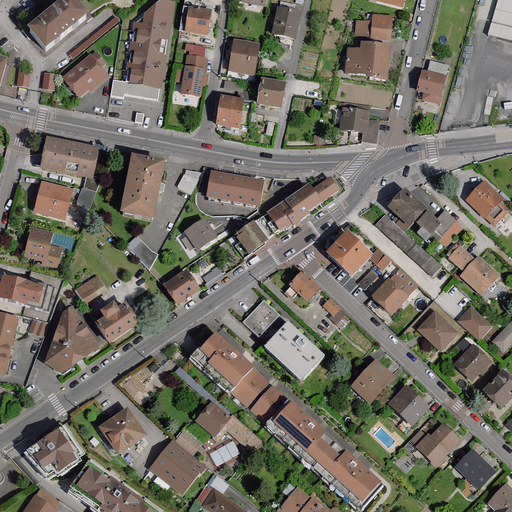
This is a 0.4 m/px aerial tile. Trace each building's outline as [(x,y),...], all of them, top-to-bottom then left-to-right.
[(73,0),(72,0),(32,32),(47,51),(88,19),(73,0)] [(511,0),(498,0),(492,23),(511,28),(511,0)] [(165,1),(136,25),(126,95),(139,97),(159,100),(174,3),(165,1)] [(275,34),(295,39),(301,13),(295,12),(296,4),(282,1),(275,34)] [(207,36),(212,13),(186,8),(182,31),(207,36)] [(118,19),(70,56),(72,59),(120,22),(118,19)] [(389,40),(390,24),(374,23),(373,25),(373,37),(372,39),(389,40)] [(373,25),(357,24),(356,36),(373,37),(373,25)] [(254,73),(259,47),(237,43),(232,69),(254,73)] [(362,47),(361,55),(388,57),(389,50),(362,47)] [(370,80),(386,81),(388,57),(361,55),(351,54),(349,75),(371,77),(370,80)] [(98,55),(67,79),(80,95),(104,76),(99,70),(105,65),(98,55)] [(208,61),(190,58),(183,95),(201,98),(208,61)] [(262,66),(277,69),(278,64),(278,60),(263,58),(262,66)] [(439,104),(448,66),(433,63),(430,75),(424,73),(420,92),(431,95),(429,102),(439,104)] [(17,85),(26,86),(29,71),(20,69),(17,85)] [(45,73),(43,89),(51,90),(53,75),(45,73)] [(259,103),(281,107),(286,86),(263,81),(259,103)] [(242,99),(241,101),(244,101),(244,99),(251,100),(253,92),(243,90),(240,90),(239,98),(242,99)] [(239,124),(244,101),(241,101),(223,98),(218,124),(239,128),(239,127),(241,128),(242,125),(239,124)] [(344,111),(368,114),(368,111),(368,107),(345,104),(344,111)] [(342,130),(363,132),(366,133),(367,121),(368,114),(344,111),(342,130)] [(144,116),(136,115),(135,123),(135,124),(143,125),(144,116)] [(378,122),(367,121),(366,133),(363,132),(362,141),(376,142),(378,122)] [(95,152),(46,143),(42,169),(90,177),(95,152)] [(128,215),(154,220),(159,193),(163,193),(165,185),(161,184),(164,166),(137,161),(134,179),(135,179),(128,215)] [(188,171),(187,176),(200,180),(203,174),(188,171)] [(200,180),(187,176),(180,188),(192,195),(200,180)] [(214,176),(210,198),(259,206),(263,185),(214,176)] [(90,177),(86,190),(98,193),(102,180),(90,177)] [(325,185),(323,181),(310,190),(312,194),(325,185)] [(312,194),(320,204),(338,192),(331,181),(325,185),(312,194)] [(485,186),(470,202),(495,226),(497,224),(500,227),(505,221),(502,218),(508,212),(499,203),(501,201),(485,186)] [(70,194),(44,187),(38,212),(64,219),(70,194)] [(308,188),(287,202),(299,219),(320,204),(312,194),(310,190),(308,188)] [(91,210),(98,193),(86,190),(82,200),(91,210)] [(425,211),(405,193),(391,209),(402,219),(396,225),(405,233),(415,222),(425,211)] [(264,216),(258,220),(271,239),(299,219),(287,202),(270,214),(275,221),(269,224),(264,216)] [(449,232),(437,222),(425,211),(415,222),(423,229),(418,234),(434,248),(440,242),(449,232)] [(437,222),(449,232),(458,222),(446,212),(437,222)] [(433,278),(442,267),(405,233),(396,225),(385,215),(376,226),(433,278)] [(187,231),(198,249),(216,239),(205,220),(187,231)] [(236,246),(245,259),(267,243),(254,225),(237,237),(241,243),(236,246)] [(52,237),(33,232),(27,257),(36,259),(33,269),(49,273),(51,263),(59,265),(62,252),(49,248),(52,237)] [(455,238),(449,232),(440,242),(447,247),(455,238)] [(371,257),(349,235),(329,256),(352,277),(371,257)] [(237,241),(234,236),(229,240),(232,245),(237,241)] [(133,253),(150,272),(159,256),(152,254),(142,244),(133,253)] [(452,259),(451,260),(461,269),(466,274),(463,277),(482,295),(488,289),(492,292),(496,287),(492,284),(498,277),(479,260),(476,263),(461,249),(460,250),(457,247),(448,256),(452,259)] [(378,250),(370,259),(384,272),(393,263),(378,250)] [(388,270),(393,274),(397,269),(392,265),(388,270)] [(210,284),(225,274),(220,267),(205,276),(210,284)] [(459,282),(463,277),(466,274),(461,269),(453,277),(459,282)] [(400,270),(395,275),(404,283),(398,289),(406,297),(417,285),(400,270)] [(66,280),(35,272),(31,286),(26,307),(23,317),(34,320),(48,324),(49,324),(66,280)] [(359,284),(366,291),(378,278),(372,272),(359,284)] [(293,288),(287,293),(294,300),(300,294),(311,305),(313,303),(311,300),(321,290),(304,273),(292,286),(293,288)] [(188,274),(167,287),(177,304),(198,291),(188,274)] [(374,298),(391,315),(407,298),(406,297),(398,289),(404,283),(395,275),(374,298)] [(108,292),(98,277),(76,292),(86,307),(108,292)] [(5,280),(0,300),(26,307),(31,286),(5,280)] [(265,301),(244,323),(260,338),(281,316),(265,301)] [(331,301),(325,307),(335,316),(340,311),(331,301)] [(107,320),(98,326),(108,341),(110,343),(138,324),(126,307),(118,313),(115,308),(103,315),(107,320)] [(471,307),(457,322),(479,342),(493,327),(471,307)] [(340,311),(335,316),(340,321),(345,315),(340,311)] [(97,349),(71,313),(67,316),(50,362),(63,372),(97,349)] [(18,321),(0,316),(0,374),(4,376),(18,321)] [(455,334),(436,317),(422,332),(441,349),(455,334)] [(43,338),(48,324),(34,320),(29,334),(43,338)] [(289,323),(268,346),(305,379),(325,357),(289,323)] [(511,325),(496,343),(505,351),(511,343),(511,325)] [(205,351),(195,361),(232,394),(247,408),(268,385),(216,339),(205,351)] [(458,347),(467,355),(474,348),(465,339),(458,347)] [(474,348),(467,355),(457,366),(473,380),(481,372),(490,362),(474,348)] [(189,363),(228,398),(232,394),(195,361),(205,351),(202,349),(199,351),(189,363)] [(481,372),(483,375),(492,365),(490,362),(481,372)] [(378,365),(356,387),(372,402),(393,379),(378,365)] [(511,382),(503,374),(486,392),(502,407),(511,396),(511,382)] [(130,380),(124,387),(135,397),(141,391),(130,380)] [(408,389),(393,405),(406,418),(399,425),(406,432),(428,409),(408,389)] [(384,488),(273,390),(253,412),(364,511),(384,488)] [(213,439),(221,429),(228,422),(212,408),(197,424),(213,439)] [(363,511),(364,511),(253,412),(249,416),(357,511),(363,511)] [(143,437),(127,413),(103,429),(119,453),(143,437)] [(228,422),(221,429),(250,455),(261,444),(232,418),(228,422)] [(437,463),(459,441),(443,426),(431,439),(422,429),(412,439),(437,463)] [(57,433),(38,448),(27,455),(28,457),(43,478),(57,468),(60,472),(75,461),(73,458),(82,451),(69,433),(65,428),(57,433)] [(187,434),(180,443),(196,455),(203,447),(187,434)] [(176,441),(153,469),(182,494),(206,465),(176,441)] [(459,467),(480,488),(494,473),(473,452),(459,467)] [(99,471),(90,465),(72,489),(81,495),(79,499),(92,508),(94,505),(103,511),(158,511),(160,511),(138,495),(136,498),(114,482),(116,480),(101,469),(99,471)] [(511,511),(511,491),(506,486),(492,501),(503,511),(511,511)] [(42,490),(28,511),(55,511),(56,511),(54,509),(59,502),(42,490)] [(323,511),(311,501),(299,491),(284,508),(288,511),(323,511)] [(215,511),(245,511),(218,492),(208,506),(215,511)] [(331,511),(314,498),(311,501),(323,511),(331,511)]
